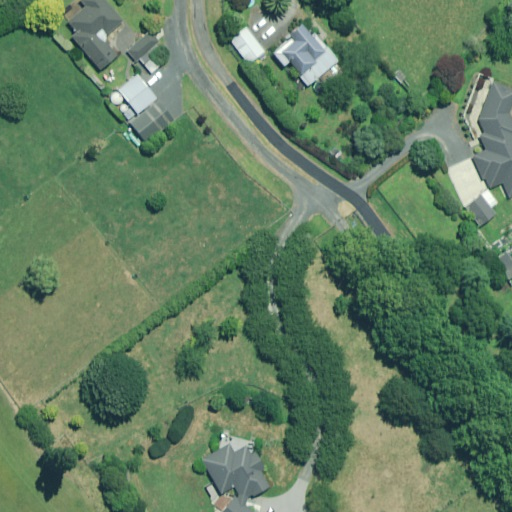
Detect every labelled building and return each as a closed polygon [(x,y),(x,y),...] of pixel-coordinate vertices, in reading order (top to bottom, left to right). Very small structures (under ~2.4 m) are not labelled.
[(116,57),(104,43),(108,40),(106,36),(122,23),(102,0),(80,0),(85,6),(66,21),(76,33),(70,37),(98,71),(116,57)] [(336,61),(301,22),(285,37),(288,40),(272,54),(284,67),(287,64),(308,87),(336,61)] [(264,51),(245,28),(230,41),(248,64),(264,51)] [(125,53),(135,63),(138,60),(141,63),(160,47),(147,33),(125,53)] [(175,120),(138,75),(116,92),(136,118),(128,124),(144,145),(175,120)] [(485,152),(473,157),(476,163),(471,164),(478,183),(483,182),(486,190),(501,184),(507,198),(511,196),(511,124),(508,115),(511,104),(511,89),(491,82),(478,119),(483,134),(479,135),(485,152)] [(478,227),(494,216),(489,209),(496,204),(486,191),(464,208),(478,227)] [(511,277),(511,265),(504,255),(494,262),(508,281),(511,277)] [(236,493),(219,511),(252,511),(245,506),(246,501),(269,487),(259,470),(262,468),(253,452),(249,454),(244,447),(234,453),(229,444),(199,462),(219,495),(232,488),(236,493)]
